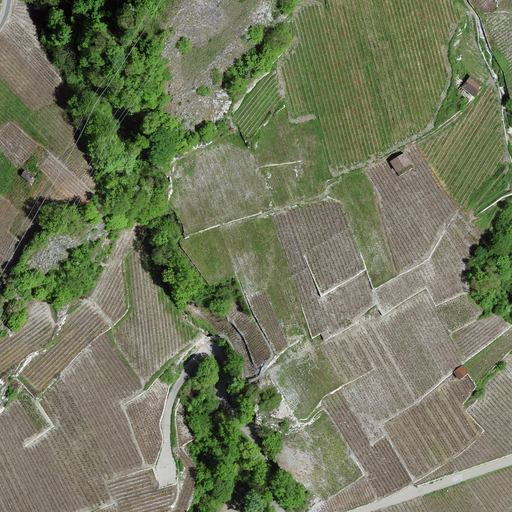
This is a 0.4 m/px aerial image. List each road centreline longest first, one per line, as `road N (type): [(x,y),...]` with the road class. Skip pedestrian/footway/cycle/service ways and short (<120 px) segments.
road 1 (track): [(164,481),(173,394),(212,352),(224,403),(266,457),(277,511)]
road 2 (unclassified): [(511,460),(359,511)]
